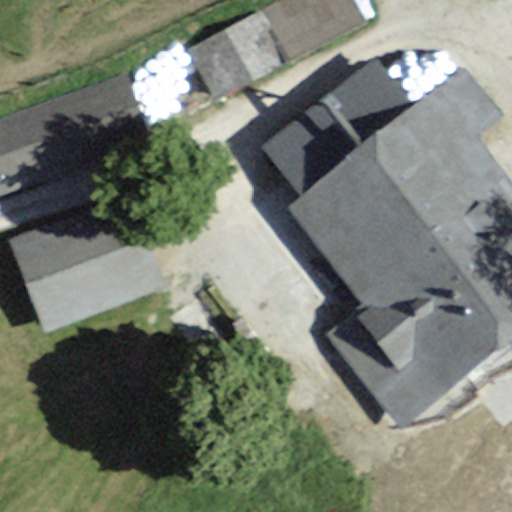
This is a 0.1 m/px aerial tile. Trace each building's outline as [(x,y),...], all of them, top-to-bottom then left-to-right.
[(181,55),(207,101),(276,62),(250,17),(181,55)] [(367,130),(407,99),(378,62),(338,93),(367,130)] [(313,335),(385,425),(511,324),(511,202),(464,142),(493,119),(452,66),(346,150),(310,105),(252,151),(291,200),(271,215),(346,309),(313,335)] [(0,122),(0,191),(137,136),(113,77),(0,122)] [(0,248),(0,257),(34,340),(150,293),(113,203),(0,248)]
